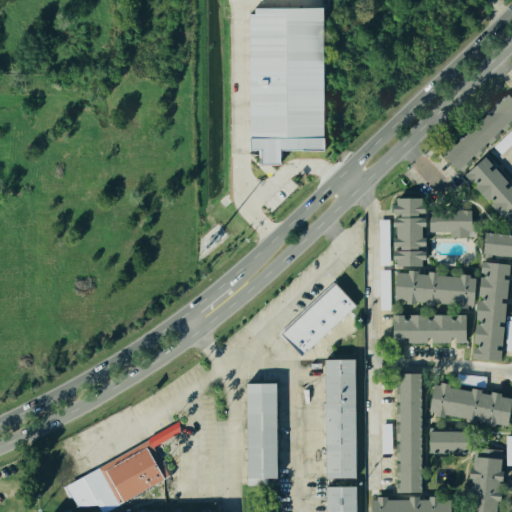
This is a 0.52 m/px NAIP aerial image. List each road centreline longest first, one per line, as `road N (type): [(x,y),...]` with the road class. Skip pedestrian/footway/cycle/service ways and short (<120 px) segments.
road 1 (secondary): [(0,445),(112,388),(204,326),(511,38)]
road 2 (secondary): [(511,8),(230,275)]
road 3 (secondary): [(180,315),(0,421)]
